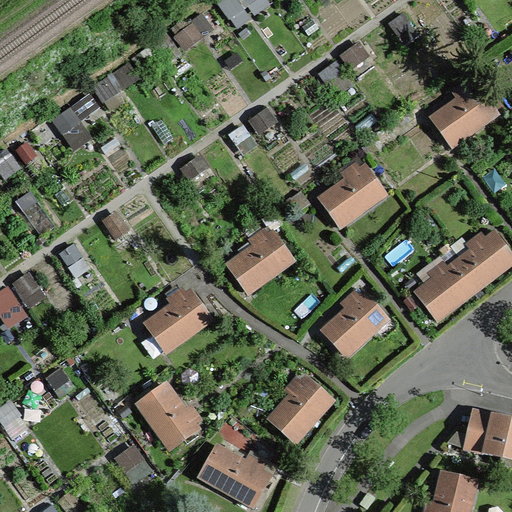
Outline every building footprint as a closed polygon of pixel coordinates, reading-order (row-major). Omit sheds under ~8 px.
[(496,114),(477,88),(433,119),(452,146),(466,136),(496,114)] [(352,218),(384,195),(365,168),(321,200),(340,226),(352,218)] [(259,284),(292,261),(273,235),(229,266),(248,293),(259,284)] [(456,264),(476,290),(491,278),(511,262),(511,258),(494,235),(456,264)] [(418,294),(437,320),(457,304),(476,290),(456,264),(418,294)] [(210,320),(190,294),(147,325),(166,351),(178,343),(210,320)] [(364,296),(324,332),(346,356),(357,346),(386,320),(364,296)] [(182,384),(191,388),(199,382),(198,372),(189,369),(181,374),(182,384)] [(307,380),(271,420),(295,442),(306,429),(331,402),(307,380)] [(139,405),(170,449),(197,430),(174,397),(166,386),(139,405)] [(511,460),(511,419),(502,417),(492,415),(473,410),(464,450),(483,454),(511,460)] [(257,498),(269,477),(217,448),(201,477),(253,506),(257,498)] [(467,511),(475,482),(443,474),(434,511),(467,511)]
